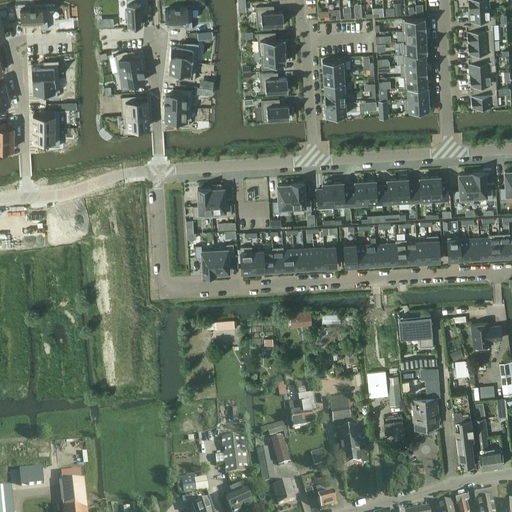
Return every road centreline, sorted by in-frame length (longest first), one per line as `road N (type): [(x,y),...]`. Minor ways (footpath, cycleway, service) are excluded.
road 1 (residential): [(511,266),(163,289),(156,169)]
road 2 (residential): [(314,161),(299,0)]
road 3 (tertiary): [(511,473),(355,511)]
road 4 (residential): [(26,197),(15,38)]
road 5 (residential): [(314,161),(156,169)]
road 6 (residential): [(441,0),(446,154)]
road 7 (residential): [(156,169),(155,31)]
road 8 (residential): [(156,169),(26,197)]
road 9 (residential): [(446,154),(314,161)]
